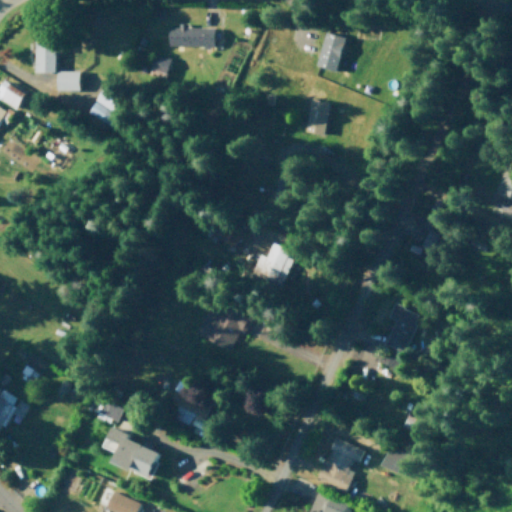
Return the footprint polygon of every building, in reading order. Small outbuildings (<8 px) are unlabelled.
[(170,45),(216,45),(216,26),(188,26),(188,22),(178,22),(179,26),(170,26),(170,45)] [(35,70),(56,71),(56,23),(36,23),(35,70)] [(317,64),(337,70),(347,36),(327,30),(317,64)] [(170,56),(152,54),(150,75),(168,77),(170,56)] [(56,89),(80,90),(81,70),(57,70),(56,89)] [(0,86),(0,98),(16,108),(26,92),(5,79),(0,86)] [(90,112),(116,126),(123,115),(119,113),(129,95),(106,83),(90,112)] [(331,101),(312,97),(306,130),(324,133),(331,101)] [(498,191),(505,194),(498,210),(511,215),(511,164),(509,164),(498,191)] [(287,202),(289,179),(277,178),(276,201),(287,202)] [(235,244),(242,228),(227,222),(220,238),(235,244)] [(450,235),(429,228),(423,245),(445,253),(450,235)] [(268,255),(259,253),(253,271),(284,281),(291,257),(288,256),(291,247),(272,241),(268,255)] [(232,348),(239,329),(246,332),(253,315),(211,298),(197,334),(232,348)] [(419,311),(393,303),(388,317),(394,319),(386,344),(406,351),(419,311)] [(201,430),(213,403),(195,396),(198,387),(178,379),(167,405),(178,409),(174,419),(201,430)] [(30,402),(0,388),(0,427),(1,424),(6,426),(12,412),(23,417),(30,402)] [(91,409),(120,419),(125,406),(96,396),(91,409)] [(422,440),(430,425),(409,413),(401,429),(422,440)] [(121,452),(117,462),(153,475),(163,450),(130,438),(132,433),(114,426),(106,446),(121,452)] [(318,480),(346,491),(354,471),(349,469),(353,459),(359,461),(365,448),(335,436),(330,449),(318,480)] [(408,474),(416,454),(393,445),(385,465),(408,474)] [(351,511),(354,505),(315,491),(307,511),(351,511)] [(108,511),(102,509),(113,492),(143,504),(139,511),(108,511)]
